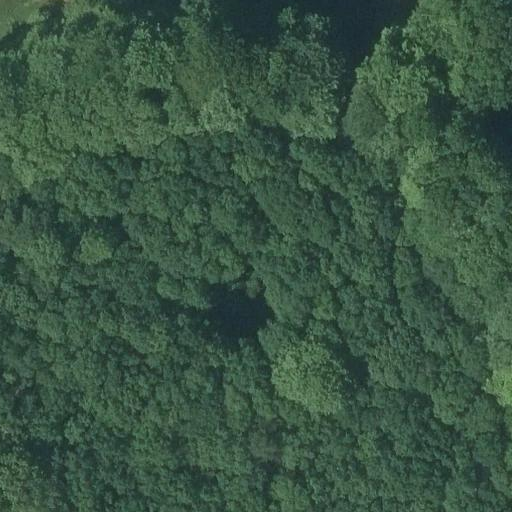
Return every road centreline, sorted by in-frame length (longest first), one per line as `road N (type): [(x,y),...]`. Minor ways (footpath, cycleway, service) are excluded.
road 1 (unknown): [(451,57),(201,15),(83,29),(0,74)]
road 2 (track): [(430,66),(203,47),(131,51),(51,72),(0,109)]
